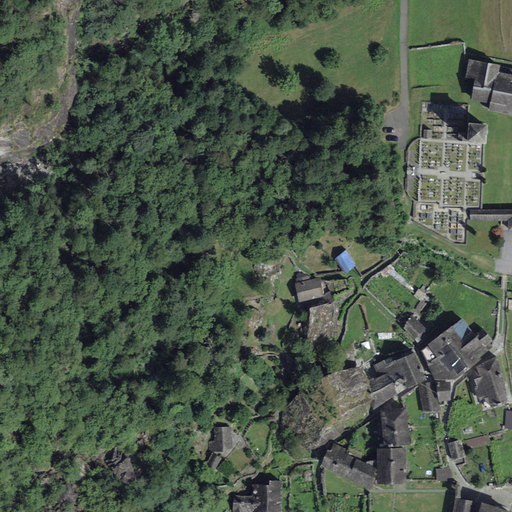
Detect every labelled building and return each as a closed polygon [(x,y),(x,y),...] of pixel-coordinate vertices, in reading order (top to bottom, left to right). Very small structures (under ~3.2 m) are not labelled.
[(497,64),(470,59),(466,76),(473,78),(469,99),(485,102),(483,110),(511,114),(511,75),(496,72),(497,64)] [(488,118),(469,117),(468,138),(487,139),(488,118)] [(470,209),(470,221),(508,221),(508,230),(511,230),(511,208),(483,209),(470,209)] [(346,251),(335,258),(345,273),(357,266),(346,251)] [(296,279),(296,282),(310,280),(308,273),(297,275),(297,278),(296,279)] [(296,282),(295,283),(299,302),(323,297),(319,277),(310,280),(296,282)] [(431,297),(418,288),(413,296),(420,301),(425,305),(431,297)] [(420,313),(425,305),(420,301),(415,309),(420,313)] [(403,328),(415,339),(425,328),(413,317),(411,315),(404,326),(403,328)] [(462,318),(441,334),(469,369),(482,359),(480,357),(491,347),(488,344),(492,341),(483,329),(475,335),(462,318)] [(441,334),(421,350),(433,378),(455,381),(469,369),(441,334)] [(391,358),(373,366),(378,377),(390,400),(407,388),(426,379),(413,352),(393,362),(391,358)] [(496,356),(475,367),(480,378),(474,379),(476,386),(474,387),(478,398),(488,396),(491,408),(507,404),(496,356)] [(378,377),(368,382),(373,392),(366,395),(373,408),(390,400),(378,377)] [(439,402),(435,382),(419,385),(423,413),(440,413),(439,402)] [(450,382),(435,382),(439,402),(450,401),(450,382)] [(380,411),(381,429),(408,426),(406,408),(380,411)] [(409,444),(408,426),(381,429),(383,447),(409,444)] [(214,441),(209,442),(209,453),(223,452),(223,449),(232,448),(231,427),(213,428),(214,441)] [(466,440),(469,449),(488,445),(486,435),(466,440)] [(461,440),(448,443),(452,460),(465,457),(461,440)] [(376,476),(376,469),(343,454),(346,450),(332,443),(320,466),(369,489),(376,476)] [(405,448),(376,449),(378,484),(406,483),(405,448)] [(221,458),(212,453),(205,465),(214,470),(221,458)] [(445,469),(436,469),(436,482),(451,481),(451,473),(450,466),(445,469)] [(269,485),(252,484),(252,496),(233,496),(232,511),(231,511),(281,511),(282,480),(269,480),(269,485)] [(472,511),(474,502),(455,499),(452,511),(472,511)] [(510,511),(511,511),(481,502),(478,511),(510,511)]
